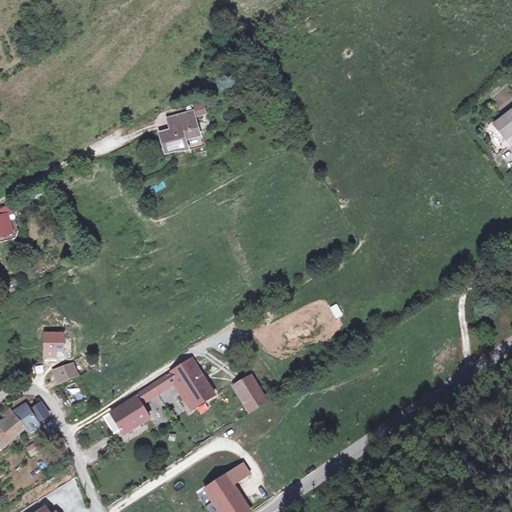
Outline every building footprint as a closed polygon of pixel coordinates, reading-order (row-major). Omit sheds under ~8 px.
[(494,103),(501,114),(511,106),(511,95),(510,92),(494,103)] [(195,116),(206,115),(205,103),(194,104),(195,116)] [(187,144),(199,140),(193,116),(167,123),(170,135),(159,138),(165,158),(187,155),(184,145),(187,144)] [(511,117),(493,132),(505,147),(511,142),(511,117)] [(199,140),(187,144),(190,154),(204,150),(201,139),(199,140)] [(163,181),(153,185),(156,192),(166,188),(163,181)] [(0,219),(0,235),(9,232),(4,218),(0,219)] [(28,265),(22,271),(27,277),(33,271),(28,265)] [(45,333),(45,357),(56,357),(56,351),(64,351),(64,333),(45,333)] [(169,373),(175,382),(192,409),(215,394),(192,358),(169,373)] [(55,373),(60,384),(77,377),(73,366),(55,373)] [(175,382),(169,373),(133,396),(134,398),(138,404),(147,398),(148,400),(175,382)] [(250,379),(232,389),(248,415),(266,405),(250,379)] [(71,386),(71,389),(66,390),(68,399),(84,395),(81,384),(71,386)] [(110,412),(103,417),(115,436),(122,431),(124,435),(148,420),(138,404),(134,398),(111,413),(110,412)] [(0,441),(3,445),(26,426),(28,428),(40,423),(39,420),(32,409),(27,402),(14,411),(16,413),(14,414),(6,420),(5,419),(0,422),(0,441)] [(41,402),(32,409),(39,420),(49,415),(41,402)] [(6,420),(14,414),(10,409),(2,414),(5,419),(6,420)] [(31,458),(47,449),(42,441),(26,450),(31,458)] [(225,475),(232,486),(249,475),(241,464),(225,475)] [(219,511),(248,511),(249,511),(243,503),(232,486),(225,475),(204,489),(219,511)] [(243,503),(249,511),(255,507),(250,499),(243,503)]
